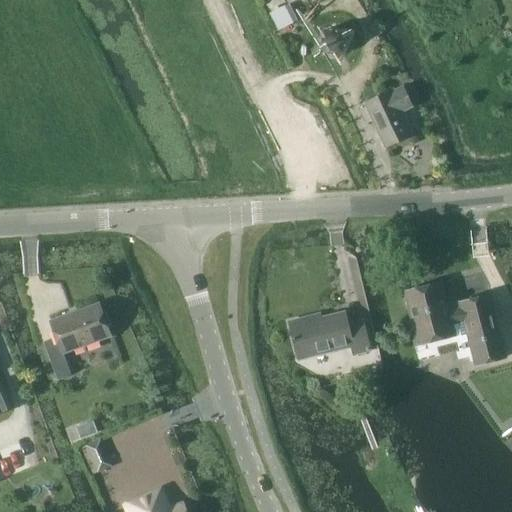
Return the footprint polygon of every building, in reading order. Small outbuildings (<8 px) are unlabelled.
[(316,45),(319,45),(321,51),(319,53),(323,56),(325,54),(330,56),(330,59),(335,59),(334,57),(342,53),(343,55),(346,52),(343,50),(346,45),(348,45),(348,39),(345,40),(343,35),(345,33),(342,29),(339,31),(334,29),(334,27),(330,27),(331,29),(323,33),(322,31),(321,30),(318,34),(321,36),(319,41),(316,41),(316,45)] [(389,91),(364,103),(384,145),(408,133),(398,111),(408,106),(399,88),(390,93),(389,91)] [(457,322),(454,310),(448,311),(440,282),(405,291),(419,344),(453,335),(450,323),(457,322)] [(454,310),(457,322),(463,320),(475,364),(504,356),(488,294),(459,302),(461,308),(454,310)] [(111,336),(99,303),(52,320),(58,337),(46,342),(60,379),(73,374),(65,353),(111,336)] [(303,318),(288,321),(297,359),(351,346),(352,352),(368,348),(361,319),(345,323),(343,312),(307,321),(303,318)] [(0,414),(11,409),(0,383),(0,414)] [(183,511),(180,506),(167,511),(158,490),(123,504),(126,511),(183,511)]
